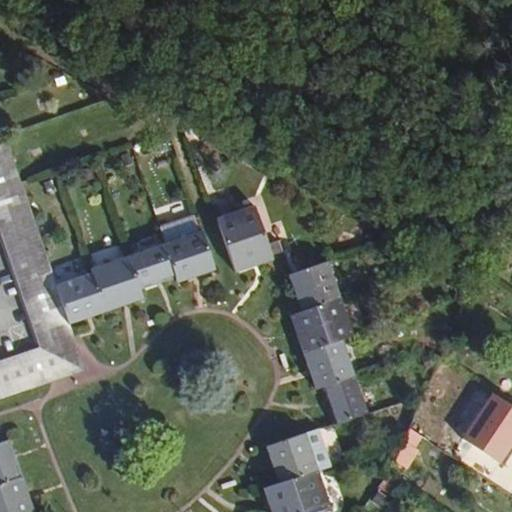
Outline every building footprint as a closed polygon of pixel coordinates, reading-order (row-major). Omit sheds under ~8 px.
[(0,137),(0,162),(12,159),(4,136),(0,137)] [(0,188),(20,182),(12,159),(0,162),(0,240),(36,346),(0,358),(0,367),(41,354),(50,381),(84,370),(68,324),(41,334),(0,214),(0,188)] [(0,214),(41,334),(68,324),(55,286),(20,182),(0,188),(0,214)] [(217,220),(235,274),(255,267),(273,261),(255,207),(217,220)] [(165,245),(176,277),(178,282),(199,275),(215,270),(202,232),(165,245)] [(165,245),(128,257),(139,290),(160,283),(176,277),(165,245)] [(93,274),(106,312),(126,305),(142,299),(139,290),(128,257),(91,270),(93,274)] [(288,275),(302,312),(340,299),(327,262),(288,275)] [(89,317),(106,312),(93,274),(55,286),(68,324),(89,317)] [(491,282),(480,275),(473,285),(484,292),(491,282)] [(353,335),(340,299),(302,312),(290,316),(303,353),(341,339),(353,335)] [(354,376),(341,339),(303,353),(310,372),(316,389),(321,388),(354,376)] [(41,354),(0,367),(0,398),(50,381),(41,354)] [(366,412),(354,376),(321,388),(327,406),(334,424),(366,412)] [(485,453),(507,419),(476,398),(453,432),(485,453)] [(420,404),(410,428),(423,437),(429,441),(444,419),(420,404)] [(423,437),(410,428),(404,441),(396,460),(408,468),(420,451),(416,448),(423,437)] [(267,447),(279,484),(318,471),(306,434),(267,447)] [(0,484),(21,478),(14,457),(8,440),(0,443),(0,484)] [(318,471),(279,484),(264,489),(270,505),(272,511),(319,511),(331,508),(318,471)] [(0,511),(33,511),(28,497),(21,478),(0,484),(0,511)]
